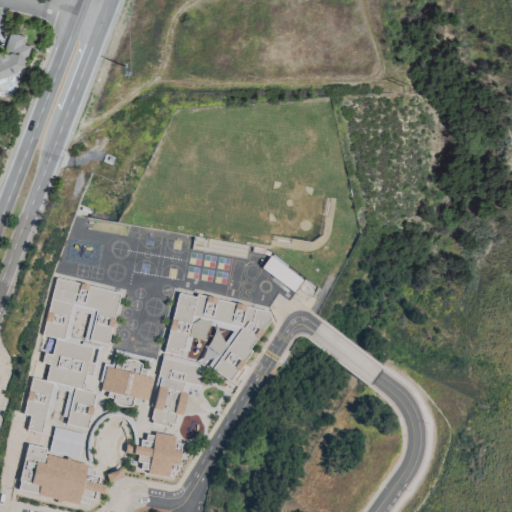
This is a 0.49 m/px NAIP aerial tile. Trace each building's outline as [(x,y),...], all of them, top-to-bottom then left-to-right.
[(0,77),(24,67),(20,57),(26,55),(28,46),(21,43),(23,36),(8,32),(3,50),(0,50),(0,77)] [(302,280),(293,292),(261,268),(270,256),(302,280)] [(32,377),(46,381),(50,365),(42,363),(45,353),(52,355),(56,339),(42,335),(56,278),(80,284),(80,283),(89,285),(89,286),(120,294),(107,344),(84,339),(90,314),(76,310),(70,337),(80,339),(79,343),(82,344),(83,341),(102,346),(96,374),(93,373),(92,376),(86,375),(82,390),(96,393),(87,430),(65,424),(67,417),(62,416),(68,392),(57,389),(51,413),(46,412),(41,433),(27,430),(31,415),(23,414),(32,377)] [(178,293),(195,297),(196,294),(205,296),(206,296),(216,298),(216,299),(234,304),(235,303),(245,305),(245,306),(267,311),(270,319),(261,331),(262,331),(257,339),(257,338),(249,350),(251,351),(229,382),(207,366),(232,331),(195,322),(188,352),(178,349),(176,355),(163,352),(178,293)] [(103,382),(100,381),(104,363),(112,365),(116,349),(152,358),(148,376),(153,378),(147,401),(140,399),(138,405),(132,403),(132,406),(129,407),(126,407),(124,407),(121,406),(118,406),(116,404),(113,403),(113,401),(113,398),(107,397),(108,391),(101,390),(103,382)] [(203,364),(202,367),(204,368),(198,391),(187,389),(181,415),(176,414),(173,425),(168,423),(167,427),(151,424),(152,420),(150,419),(153,407),(150,406),(162,355),(203,364)] [(86,452),(87,448),(87,444),(88,439),(89,435),(92,429),(93,425),(96,421),(99,418),(102,416),(106,414),(110,413),(113,412),(117,412),(121,413),(125,415),(128,417),(130,420),(132,423),(135,429),(136,434),(137,438),(137,441),(139,441),(138,446),(134,445),(134,442),(134,439),(133,435),(133,432),(131,427),(130,424),(127,421),(125,419),(122,417),(118,415),(115,415),(113,415),(108,417),(104,419),(100,423),(96,427),(94,431),(92,436),(91,441),(90,447),(90,451),(90,454),(91,458),(92,461),(89,462),(87,458),(86,452)] [(84,434),(79,458),(49,451),(55,427),(84,434)] [(174,436),(174,438),(179,439),(178,444),(180,444),(179,451),(180,451),(177,465),(175,471),(173,471),(172,477),(167,476),(167,477),(146,473),(147,470),(140,469),(141,462),(136,462),(137,455),(125,452),(126,444),(134,445),(138,446),(139,441),(140,439),(145,440),(146,434),(153,436),(154,432),(174,436)] [(28,444),(46,448),(44,456),(46,457),(46,455),(65,459),(66,457),(70,458),(69,460),(87,464),(86,468),(95,470),(94,475),(98,476),(97,484),(104,485),(102,494),(95,492),(93,499),(88,498),(87,504),(77,501),(77,505),(60,500),(59,503),(56,502),(56,499),(18,490),(20,480),(19,480),(28,444)] [(120,469),(123,477),(107,482),(105,474),(120,469)]
